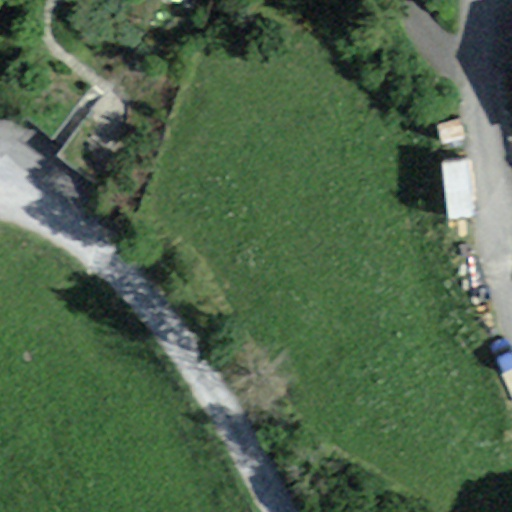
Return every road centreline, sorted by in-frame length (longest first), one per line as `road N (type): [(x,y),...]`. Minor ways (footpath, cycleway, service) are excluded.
road 1 (residential): [(284,511),(173,328),(81,230),(0,178)]
road 2 (residential): [(511,276),(483,107),(483,0)]
